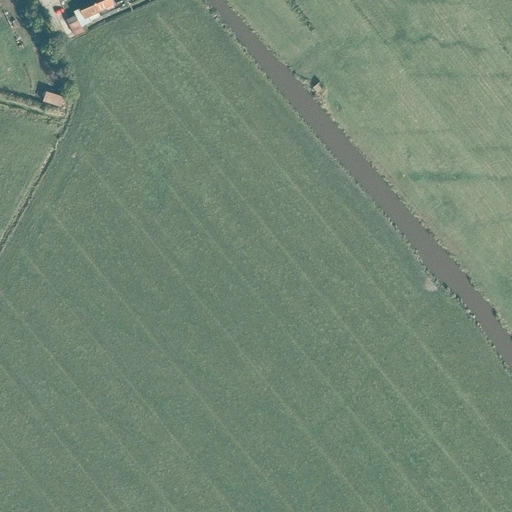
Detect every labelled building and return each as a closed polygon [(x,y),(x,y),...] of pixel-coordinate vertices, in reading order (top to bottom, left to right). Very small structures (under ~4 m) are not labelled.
[(80,19),(96,13),(90,0),(83,0),(84,1),(74,5),(80,19)] [(113,6),(110,0),(90,0),(96,13),(113,6)] [(77,21),(67,25),(72,37),(82,32),(77,21)] [(0,56),(11,85),(27,79),(10,34),(0,37),(0,56)] [(61,109),(63,99),(42,94),(39,103),(61,109)]
